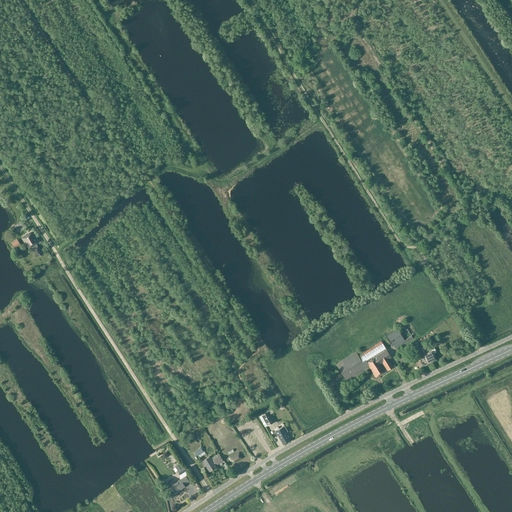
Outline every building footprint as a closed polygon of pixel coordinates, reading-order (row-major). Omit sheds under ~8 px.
[(32,247),(39,256),(43,254),(36,244),(39,242),(32,232),(22,238),(29,249),(32,247)] [(11,243),(15,249),(21,245),(17,239),(11,243)] [(398,329),(396,330),(387,336),(395,349),(406,342),(406,343),(413,339),(406,326),(399,331),(398,329)] [(379,376),(394,367),(389,359),(391,357),(381,341),(358,356),(356,352),(336,364),(347,382),(369,368),(375,378),(379,376)] [(409,349),(412,353),(420,347),(418,343),(409,349)] [(424,355),(428,363),(436,360),(433,354),(432,351),(431,349),(428,344),(423,346),(423,347),(423,349),(426,354),(424,355)] [(265,422),(267,426),(274,422),(270,414),(274,413),(272,410),(261,416),(262,418),(261,418),(264,423),(265,422)] [(278,427),(274,429),(283,444),(290,440),(285,432),(287,431),(285,426),(279,429),(278,427)] [(231,457),(234,463),(242,458),(239,453),(231,457)] [(205,465),(209,472),(216,467),(214,464),(216,463),(217,465),(223,461),(220,456),(214,459),(216,462),(214,463),(210,457),(201,462),(203,466),(205,465)] [(186,476),(171,486),(167,489),(169,493),(173,490),(175,493),(185,486),(184,484),(189,481),(186,476)]
